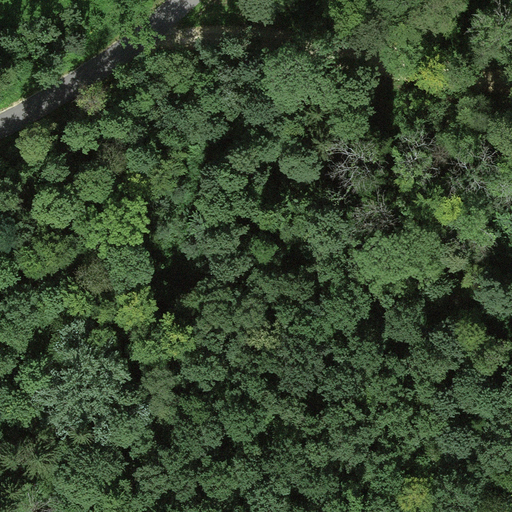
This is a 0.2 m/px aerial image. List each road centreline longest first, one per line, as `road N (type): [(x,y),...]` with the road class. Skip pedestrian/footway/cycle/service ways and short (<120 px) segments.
road 1 (track): [(153,37),(511,83)]
road 2 (unclassified): [(191,0),(153,37),(0,113)]
